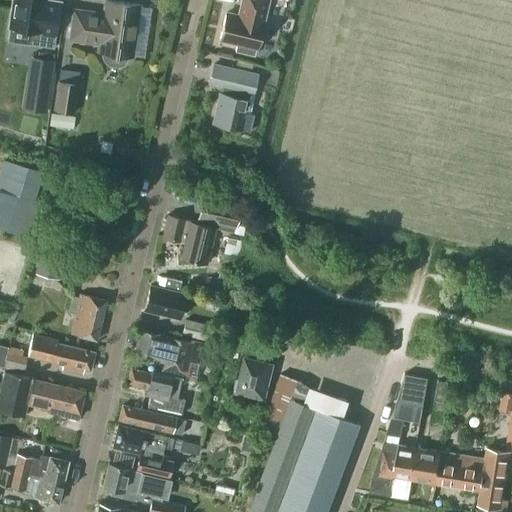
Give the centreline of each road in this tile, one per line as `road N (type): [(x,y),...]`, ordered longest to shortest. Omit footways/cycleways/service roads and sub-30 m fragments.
road 1 (residential): [(77,511),(185,42)]
road 2 (residential): [(338,511),(394,361)]
